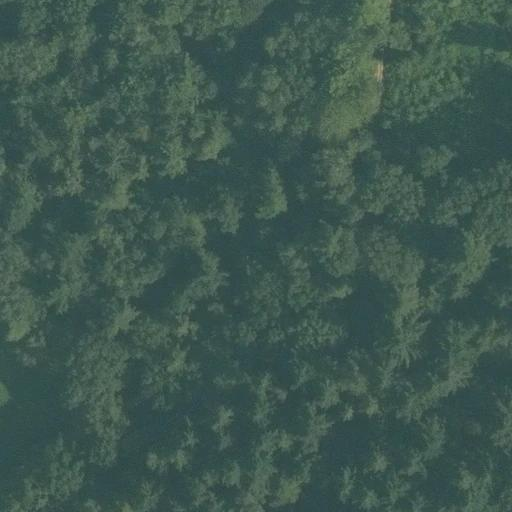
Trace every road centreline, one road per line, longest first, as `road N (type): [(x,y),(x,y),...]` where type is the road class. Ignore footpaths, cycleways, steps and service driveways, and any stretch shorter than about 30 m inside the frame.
road 1 (track): [(0,509),(180,377),(311,295),(511,188)]
road 2 (track): [(325,511),(387,0)]
